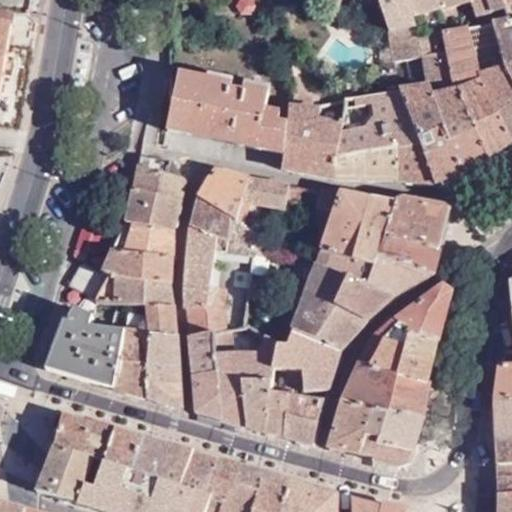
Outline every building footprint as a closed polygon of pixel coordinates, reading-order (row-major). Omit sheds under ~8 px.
[(247,0),(249,16),(273,12),(271,0),(247,0)] [(378,0),(380,4),(390,33),(416,28),(413,18),(407,0),(378,0)] [(407,0),(413,18),(442,10),(438,0),(407,0)] [(456,7),(471,2),(470,0),(438,0),(442,10),(444,10),(456,7)] [(479,28),(492,26),(494,26),(491,15),(485,0),(470,0),(471,2),(479,28)] [(485,0),(491,15),(505,11),(509,10),(505,0),(485,0)] [(0,89),(3,90),(17,9),(0,5),(0,89)] [(444,10),(446,17),(457,15),(456,7),(444,10)] [(505,69),(511,83),(511,22),(508,23),(494,26),(492,26),(505,69)] [(480,78),(511,142),(511,83),(505,69),(492,26),(479,28),(469,30),(478,66),(480,78)] [(394,63),(419,59),(423,58),(419,38),(416,28),(390,33),(394,63)] [(458,88),(488,161),(495,156),(497,158),(511,148),(511,146),(511,145),(511,142),(480,78),(478,66),(469,30),(452,33),(444,34),(419,38),(423,58),(425,71),(427,77),(422,77),(423,90),(431,88),(434,94),(458,88)] [(170,126),(221,136),(225,112),(215,110),(220,82),(180,74),(170,126)] [(292,83),(290,109),(309,111),(305,81),(292,83)] [(221,136),(244,140),(246,128),(251,107),(254,90),(243,87),(243,92),(232,91),(233,85),(220,82),(215,110),(225,112),(221,136)] [(422,151),(435,186),(436,186),(462,175),(434,94),(431,88),(423,90),(400,92),(422,151)] [(434,94),(462,175),(472,170),(472,171),(486,163),(486,162),(488,161),(458,88),(434,94)] [(246,128),(244,140),(285,149),(289,124),(278,123),(280,113),(265,111),(268,93),(254,90),(251,107),(246,128)] [(345,101),(334,161),(354,157),(390,152),(400,151),(422,151),(400,92),(387,94),(345,101)] [(284,155),(282,170),(311,176),(312,173),(331,177),(334,161),(345,101),(318,107),(315,110),(309,111),(290,109),(288,110),(289,124),(285,149),(284,155)] [(331,177),(331,180),(335,180),(389,181),(399,182),(400,151),(390,152),(354,157),(334,161),(331,177)] [(400,151),(399,182),(435,186),(422,151),(400,151)] [(134,191),(181,203),(186,184),(174,162),(142,157),(139,166),(134,191)] [(243,204),(250,181),(215,173),(199,194),(232,218),(237,222),(242,208),(243,204)] [(285,212),(287,203),(289,186),(250,181),(243,204),(249,205),(285,212)] [(298,204),(301,188),(289,186),(287,203),(298,204)] [(127,225),(174,232),(181,203),(134,191),(127,225)] [(356,263),(372,202),(338,195),(320,192),(316,209),(335,212),(322,252),(356,263)] [(232,218),(199,194),(194,212),(189,227),(230,243),(232,218)] [(387,238),(440,251),(449,209),(405,200),(397,202),(396,207),(387,238)] [(387,238),(396,207),(372,202),(356,263),(375,269),(387,238)] [(243,226),(248,209),(242,208),(237,222),(243,226)] [(321,254),(322,252),(335,212),(316,209),(308,226),(319,230),(312,250),(321,254)] [(254,266),(258,237),(243,226),(237,222),(232,218),(230,243),(189,227),(189,238),(187,259),(198,262),(199,257),(215,259),(216,257),(224,259),(224,261),(254,266)] [(138,256),(172,261),(173,261),(174,232),(127,225),(114,253),(138,256)] [(433,277),(440,251),(387,238),(375,269),(356,263),(322,252),(321,254),(318,267),(348,279),(394,299),(410,290),(433,277)] [(154,283),(172,286),(172,261),(138,256),(114,253),(103,276),(137,281),(154,283)] [(198,262),(187,259),(184,283),(185,310),(186,312),(190,339),(215,334),(226,332),(228,291),(210,289),(215,259),(199,257),(198,262)] [(343,348),(367,322),(335,306),(348,279),(318,267),(303,262),(298,277),(312,281),(304,303),(294,333),(340,353),(343,348)] [(89,300),(103,276),(97,273),(82,295),(85,297),(89,300)] [(146,307),(175,310),(172,286),(154,283),(137,281),(103,276),(89,300),(95,303),(146,307)] [(291,298),(304,303),(312,281),(298,277),(291,298)] [(386,306),(394,299),(348,279),(335,306),(367,322),(386,306)] [(261,280),(253,280),(251,286),(249,306),(258,307),(261,280)] [(418,303),(393,322),(412,330),(439,343),(453,292),(442,285),(418,303)] [(150,335),(178,341),(175,310),(146,307),(148,316),(150,335)] [(72,379),(113,391),(123,333),(113,332),(91,329),(94,319),(76,310),(68,324),(64,325),(47,372),(72,379)] [(146,334),(150,335),(148,316),(116,311),(115,317),(135,320),(135,330),(146,334)] [(229,316),(230,332),(242,329),(246,328),(248,316),(229,316)] [(113,391),(146,402),(150,335),(146,334),(135,330),(135,320),(115,317),(113,332),(123,333),(113,391)] [(412,330),(393,322),(373,341),(360,363),(399,374),(412,330)] [(439,343),(412,330),(399,374),(431,384),(439,351),(438,350),(439,343)] [(226,332),(215,334),(216,351),(231,350),(230,332),(229,332),(226,332)] [(327,394),(340,353),(294,333),(291,336),(288,347),(280,347),(275,372),(286,372),(286,388),(304,389),(305,393),(327,394)] [(288,347),(291,336),(281,333),(276,344),(280,347),(288,347)] [(215,334),(190,339),(189,339),(194,379),(218,375),(216,355),(216,351),(215,334)] [(181,411),(178,341),(150,335),(146,402),(181,411)] [(273,383),(275,372),(280,347),(276,344),(264,338),(259,355),(237,354),(216,355),(218,375),(223,414),(222,423),(246,429),(242,383),(273,383)] [(399,374),(360,363),(348,391),(343,403),(375,410),(423,421),(431,384),(399,374)] [(511,366),(499,366),(495,401),(511,402),(511,366)] [(218,375),(194,379),(196,415),(222,423),(223,414),(218,375)] [(242,383),(246,429),(264,434),(271,394),(273,383),(242,383)] [(271,394),(264,434),(283,439),(290,398),(291,397),(271,394)] [(313,447),(324,404),(290,398),(283,439),(299,444),(299,445),(308,448),(309,447),(313,447)] [(511,402),(495,401),(496,439),(511,437),(511,402)] [(375,410),(343,403),(329,449),(360,457),(366,437),(375,410)] [(423,421),(375,410),(366,437),(413,454),(413,452),(415,453),(422,429),(421,429),(423,421)] [(95,460),(105,428),(63,416),(54,448),(95,460)] [(135,473),(144,439),(105,428),(95,460),(135,473)] [(366,437),(360,457),(375,459),(374,463),(399,469),(411,463),(413,454),(366,437)] [(511,437),(496,439),(497,468),(498,468),(511,467),(511,437)] [(183,489),(196,454),(144,439),(135,473),(183,489)] [(38,493),(79,506),(93,466),(95,460),(54,448),(38,493)] [(219,461),(196,454),(183,489),(188,490),(196,493),(188,511),(203,511),(204,511),(219,461)] [(183,489),(95,460),(93,466),(79,506),(99,511),(188,511),(196,493),(188,490),(183,489)] [(264,484),(266,475),(219,461),(204,511),(209,511),(253,511),(255,508),(264,484)] [(511,467),(498,468),(500,496),(511,495),(511,467)] [(281,511),(292,483),(267,475),(266,475),(264,484),(255,508),(253,511),(281,511)] [(336,511),(338,496),(292,483),(281,511),(336,511)] [(511,511),(511,495),(500,496),(499,511),(511,511)] [(354,502),(355,511),(408,511),(409,511),(383,506),(382,509),(354,502)]
